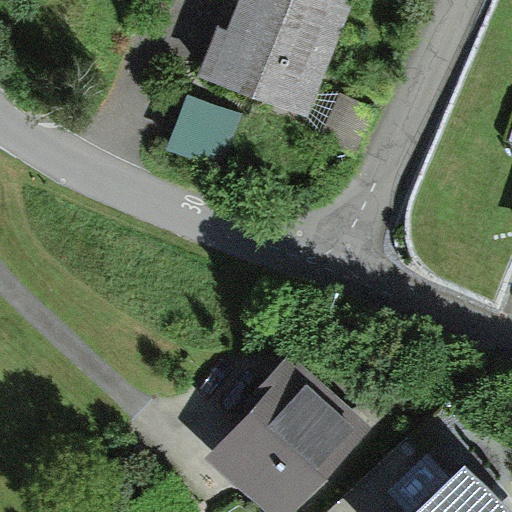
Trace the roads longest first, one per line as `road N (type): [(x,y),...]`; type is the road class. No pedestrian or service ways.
road 1 (residential): [(332,272),(121,198),(0,122)]
road 2 (residential): [(332,272),(445,0)]
road 3 (residential): [(0,277),(99,375),(189,448)]
road 4 (residential): [(511,345),(332,272)]
